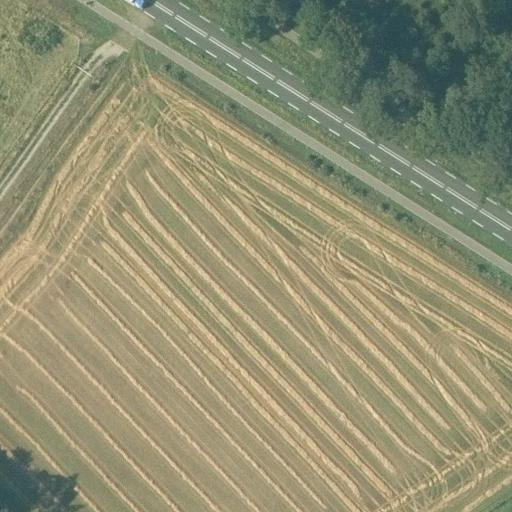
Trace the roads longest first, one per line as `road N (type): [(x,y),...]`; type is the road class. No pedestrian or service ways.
road 1 (primary): [(511,230),(146,0)]
road 2 (track): [(157,6),(126,63),(0,238)]
